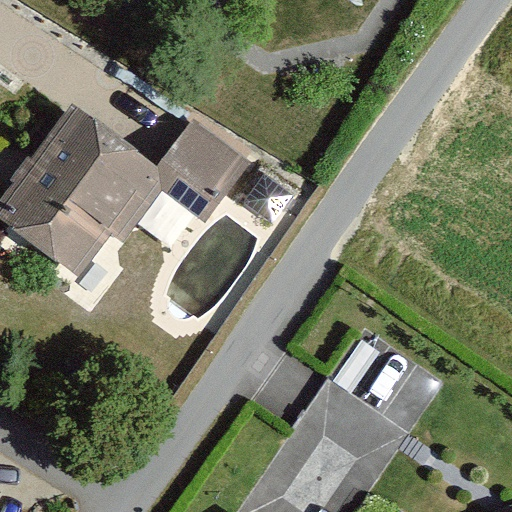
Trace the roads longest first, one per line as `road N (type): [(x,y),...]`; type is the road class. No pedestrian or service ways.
road 1 (unclassified): [(489,0),(123,505)]
road 2 (residential): [(0,29),(131,106)]
road 3 (residential): [(0,429),(123,505)]
